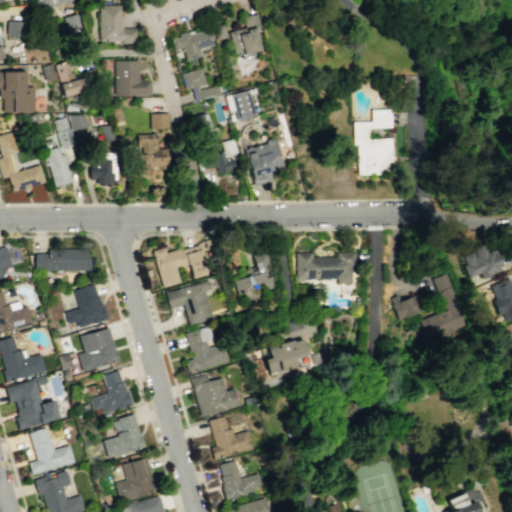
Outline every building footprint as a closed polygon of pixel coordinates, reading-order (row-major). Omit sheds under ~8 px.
[(34,0),(38,16),(53,13),(51,7),(71,3),(70,0),(34,0)] [(97,5),(98,42),(134,41),(134,28),(120,28),(119,5),(97,5)] [(227,31),(232,56),(259,49),(255,31),(259,30),(255,13),(240,16),(243,28),(227,31)] [(5,35),(22,35),(22,21),(5,20),(5,35)] [(172,49),(180,47),(183,60),(201,55),(199,48),(211,45),(207,28),(169,37),(172,49)] [(112,60),(112,95),(149,95),(148,79),(137,79),(136,60),(112,60)] [(60,96),(79,92),(76,77),(72,78),(69,61),(54,64),(60,96)] [(218,94),(216,84),(203,87),(199,68),(179,73),(182,89),(189,88),(192,100),(218,94)] [(0,112),(32,112),(32,86),(23,86),(23,70),(0,70),(0,112)] [(253,116),(246,89),(223,95),(227,114),(233,112),(235,120),(253,116)] [(387,108),(388,126),(365,128),(366,139),(388,138),(389,173),(355,174),(354,144),(351,144),(350,121),(368,120),(368,109),(387,108)] [(148,128),(167,128),(167,113),(148,113),(148,128)] [(192,115),(195,132),(208,130),(205,113),(192,115)] [(69,114),(70,141),(87,141),(86,114),(69,114)] [(0,133),(0,176),(6,175),(10,191),(43,183),(38,165),(15,170),(10,152),(14,151),(9,132),(0,133)] [(165,148),(154,148),(154,133),(134,134),(135,146),(136,146),(137,174),(150,173),(150,168),(165,167),(165,148)] [(269,180),(268,173),(281,170),(273,140),(242,147),(251,184),(269,180)] [(41,151),(52,187),(70,181),(62,154),(59,155),(56,146),(41,151)] [(223,150),(212,153),(211,150),(196,155),(200,170),(213,166),(216,173),(229,169),(223,150)] [(114,153),(96,152),(96,159),(88,159),(87,178),(95,178),(94,183),(113,184),(114,153)] [(151,250),(159,286),(177,282),(174,267),(187,264),(190,277),(208,274),(203,253),(204,253),(202,243),(164,251),(163,247),(151,250)] [(489,245),(457,259),(465,277),(475,272),(478,278),(500,269),(489,245)] [(0,275),(1,275),(0,272),(0,268),(9,266),(4,246),(0,246),(0,275)] [(272,289),(264,247),(250,250),(253,268),(244,270),(245,277),(232,279),(235,294),(254,290),(255,293),(272,289)] [(45,249),(45,253),(32,253),(32,270),(87,269),(87,248),(45,249)] [(294,279),(335,279),(335,283),(351,283),(351,251),(335,252),(335,256),(310,256),(310,252),(294,252),(294,279)] [(429,278),(442,310),(423,317),(431,338),(463,326),(443,272),(429,278)] [(501,322),(511,317),(511,287),(508,277),(486,286),(501,322)] [(181,304),(186,325),(210,319),(202,290),(209,288),(206,280),(162,291),(167,308),(181,304)] [(75,327),(103,320),(93,283),(71,289),(75,308),(61,311),(65,323),(74,321),(75,327)] [(0,331),(28,324),(22,300),(3,304),(0,292),(0,331)] [(395,320),(419,310),(413,294),(389,304),(395,320)] [(225,362),(221,341),(212,343),(208,326),(183,331),(189,359),(183,360),(185,371),(225,362)] [(76,335),(81,352),(75,353),(79,370),(115,361),(107,327),(76,335)] [(0,338),(0,366),(4,381),(43,370),(38,353),(21,358),(19,348),(14,350),(10,336),(0,338)] [(295,368),(293,357),(304,354),(300,338),(265,346),(267,357),(262,358),(265,374),(295,368)] [(127,406),(118,369),(99,374),(104,393),(87,397),(90,410),(99,407),(100,413),(127,406)] [(197,416),(236,407),(232,389),(223,390),(220,377),(205,380),(204,374),(188,377),(197,416)] [(2,386),(6,403),(11,402),(17,428),(56,419),(52,400),(38,403),(33,379),(2,386)] [(104,456),(140,448),(132,414),(109,419),(113,436),(100,439),(104,456)] [(211,458),(249,448),(245,430),(228,434),(223,415),(205,420),(212,446),(208,447),(211,458)] [(26,432),(33,459),(25,461),(29,473),(72,463),(67,444),(50,449),(44,427),(26,432)] [(119,463),(123,479),(112,482),(117,500),(153,490),(144,456),(119,463)] [(256,473),(237,477),(233,459),(215,464),(223,498),(260,489),(256,473)] [(75,511),(82,510),(77,494),(63,498),(60,486),(67,484),(64,470),(31,479),(35,494),(39,493),(44,511),(75,511)] [(442,499),(470,487),(471,492),(478,494),(477,500),(481,509),(475,511),(443,511),(448,510),(442,499)] [(161,511),(157,496),(118,506),(119,511),(161,511)] [(227,511),(270,511),(266,497),(226,507),(227,511)]
